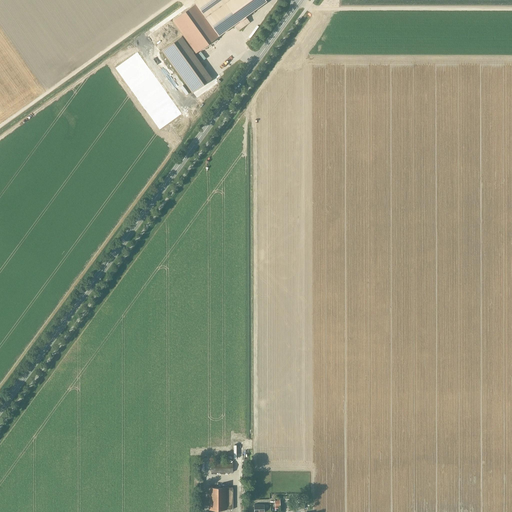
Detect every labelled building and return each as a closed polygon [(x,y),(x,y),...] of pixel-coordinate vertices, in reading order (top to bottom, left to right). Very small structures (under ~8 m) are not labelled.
[(194,0),(193,1),(195,4),(218,36),(233,25),(238,31),(245,26),(244,24),(248,21),(245,16),(258,8),(255,5),(261,0),(194,0)] [(195,4),(173,20),(196,53),(218,37),(218,36),(195,4)] [(181,37),(162,50),(193,92),(211,79),(181,37)] [(145,45),(124,61),(167,122),(189,107),(145,45)] [(233,473),(233,463),(211,463),(211,472),(233,473)] [(209,510),(233,509),(233,487),(209,488),(209,510)]
